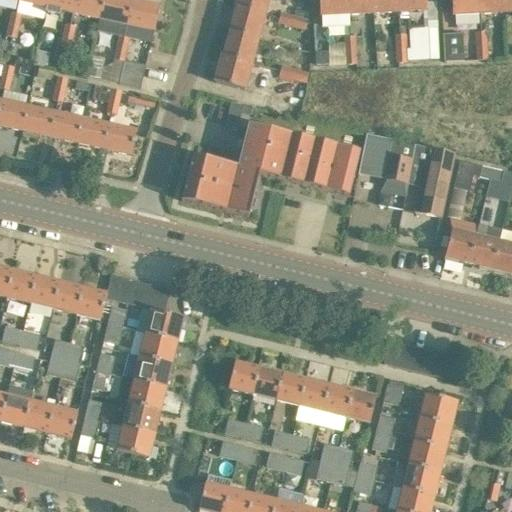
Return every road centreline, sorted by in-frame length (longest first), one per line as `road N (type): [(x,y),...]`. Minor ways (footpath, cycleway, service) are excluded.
road 1 (tertiary): [(511,325),(141,234)]
road 2 (residential): [(141,234),(204,0)]
road 3 (residential): [(161,511),(142,500),(0,467)]
road 4 (tertiary): [(141,234),(0,201)]
